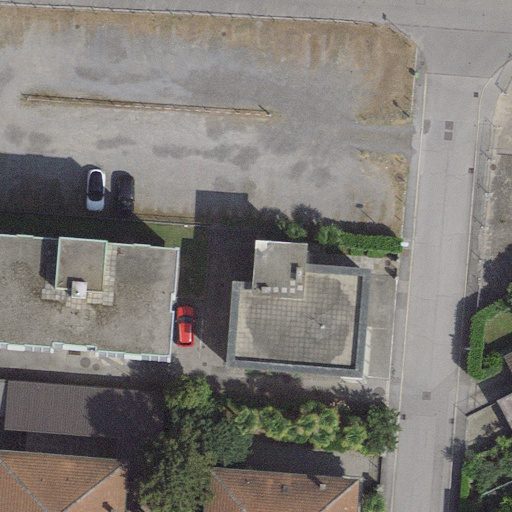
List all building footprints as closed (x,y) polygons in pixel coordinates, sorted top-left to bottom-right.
[(0,345),(167,358),(175,249),(104,244),(104,241),(56,237),(56,240),(0,235),(0,345)] [(304,244),(252,240),(249,283),(228,282),(221,369),(358,380),(368,270),(302,264),(304,244)] [(511,351),(501,357),(511,379),(511,351)] [(159,393),(4,382),(0,431),(156,441),(159,393)] [(511,392),(493,401),(511,436),(511,392)] [(119,511),(124,461),(0,451),(0,511),(119,511)] [(352,511),(355,479),(202,468),(198,511),(352,511)]
